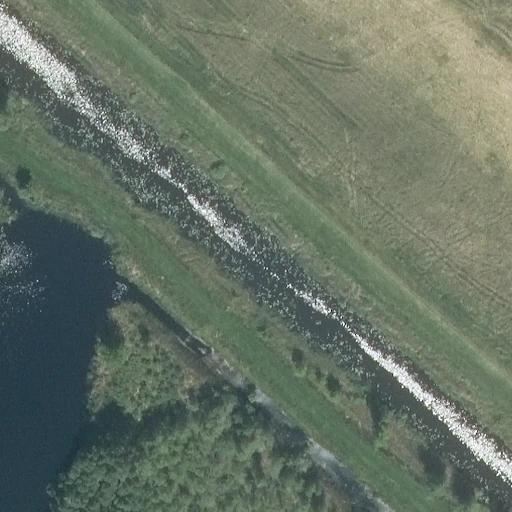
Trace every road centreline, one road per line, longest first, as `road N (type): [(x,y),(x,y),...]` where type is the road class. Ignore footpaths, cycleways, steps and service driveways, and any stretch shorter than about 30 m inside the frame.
road 1 (track): [(511,384),(76,0)]
road 2 (track): [(435,511),(117,221),(0,135)]
